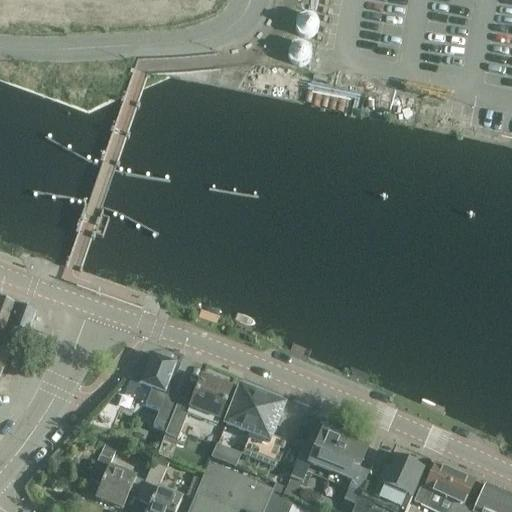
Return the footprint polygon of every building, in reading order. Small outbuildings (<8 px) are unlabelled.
[(315,15),(297,17),(299,36),(318,34),(315,15)] [(296,62),(309,59),(304,41),(291,45),(296,62)] [(0,300),(0,379),(2,375),(4,370),(11,351),(15,339),(26,343),(37,314),(0,300)] [(153,391),(147,407),(160,412),(154,428),(166,434),(178,403),(166,399),(167,396),(168,397),(179,368),(149,356),(138,385),(153,391)] [(178,403),(166,434),(165,437),(177,442),(188,416),(199,420),(201,415),(219,422),(232,391),(202,379),(192,405),(180,400),(178,403)] [(270,436),(283,405),(240,388),(225,425),(250,435),(242,455),(252,459),(258,444),(265,447),(262,457),(274,462),(283,441),(270,436)] [(125,396),(121,407),(131,411),(135,401),(130,399),(130,398),(125,396)] [(326,429),(325,429),(314,454),(303,450),(290,481),(291,482),(292,480),(303,484),(302,486),(303,487),(308,475),(329,484),(329,483),(347,440),(325,431),(326,429)] [(109,468),(112,461),(120,441),(109,436),(100,456),(90,481),(101,486),(95,500),(122,511),(136,479),(109,468)] [(367,448),(347,440),(329,483),(350,492),(345,504),(346,505),(347,502),(355,506),(369,475),(359,472),(369,447),(368,447),(367,448)] [(234,469),(238,458),(216,449),(212,459),(234,469)] [(391,459),(385,474),(372,468),(359,501),(385,511),(407,511),(410,508),(425,474),(391,459)] [(147,511),(177,511),(182,501),(158,491),(167,470),(154,464),(138,502),(150,507),(147,511)] [(209,464),(189,511),(276,511),(281,500),(286,489),(276,485),(273,491),(209,464)] [(435,511),(437,511),(455,473),(436,464),(424,490),(421,488),(415,503),(435,511)] [(463,508),(474,481),(455,473),(437,511),(465,511),(467,509),(463,508)] [(511,511),(511,498),(486,486),(474,511),(472,511),(468,510),(467,511),(511,511)] [(276,511),(289,511),(292,505),(281,500),(276,511)] [(385,511),(359,501),(356,506),(355,506),(352,511),(385,511)]
